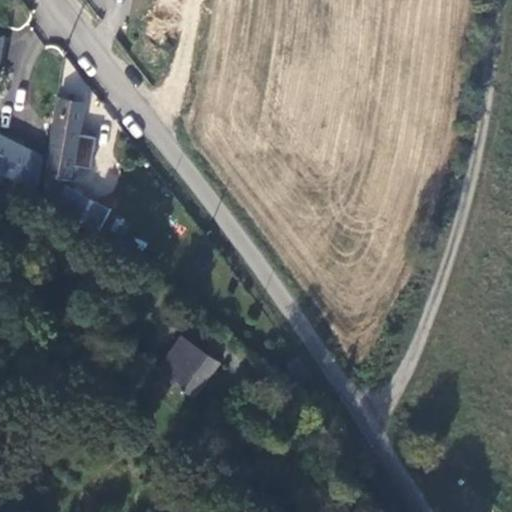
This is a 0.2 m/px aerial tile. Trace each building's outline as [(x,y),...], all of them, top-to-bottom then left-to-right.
[(62,119),(50,193),(74,199),(74,196),(78,177),(87,127),(62,119)] [(0,183),(38,207),(48,175),(0,158),(0,183)] [(78,177),(74,196),(84,198),(88,179),(78,177)] [(69,211),(55,229),(98,258),(111,240),(69,211)] [(160,277),(152,291),(191,316),(200,301),(160,277)] [(159,312),(125,289),(111,310),(145,332),(159,312)] [(184,358),(161,396),(201,422),(227,385),(184,358)] [(312,396),(295,377),(285,385),(301,404),(312,396)]
